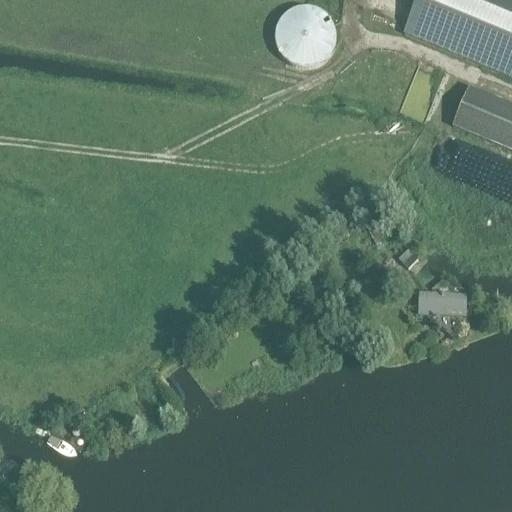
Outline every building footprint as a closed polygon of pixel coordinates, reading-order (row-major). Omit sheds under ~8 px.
[(511,0),(417,0),(403,36),(511,80),(511,0)] [(276,31),(274,41),(276,51),(281,60),(289,66),(298,70),(308,71),(318,68),(326,62),(332,53),(334,49),(335,45),(335,41),(335,36),(334,32),(332,28),(327,20),(318,14),(309,11),(299,11),(289,15),(281,21),(276,31)] [(453,129),(511,154),(511,107),(470,89),(453,129)] [(363,221),(377,250),(392,242),(377,213),(363,221)] [(409,274),(419,264),(408,253),(398,262),(409,274)] [(467,298),(420,295),(419,319),(466,321),(467,298)]
